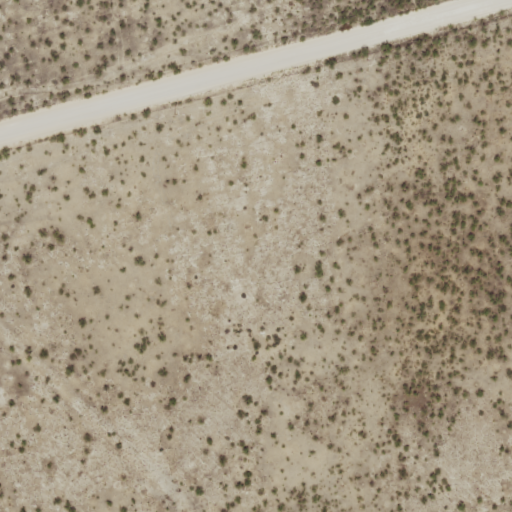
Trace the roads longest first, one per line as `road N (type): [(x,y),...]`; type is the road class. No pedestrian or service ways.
road 1 (residential): [(0,126),(469,0)]
road 2 (track): [(315,42),(318,70),(345,99),(349,135),(375,169)]
